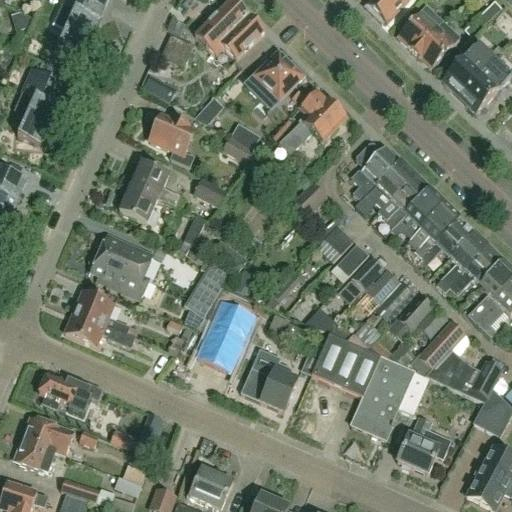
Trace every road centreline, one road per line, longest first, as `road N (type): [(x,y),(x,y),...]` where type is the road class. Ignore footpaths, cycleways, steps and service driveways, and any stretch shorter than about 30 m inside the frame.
road 1 (residential): [(414,511),(18,341)]
road 2 (residential): [(160,11),(18,341)]
road 3 (residential): [(511,359),(487,347),(334,198),(335,171),(396,107)]
road 4 (tertiary): [(511,219),(396,107)]
road 5 (tertiary): [(396,107),(284,0)]
